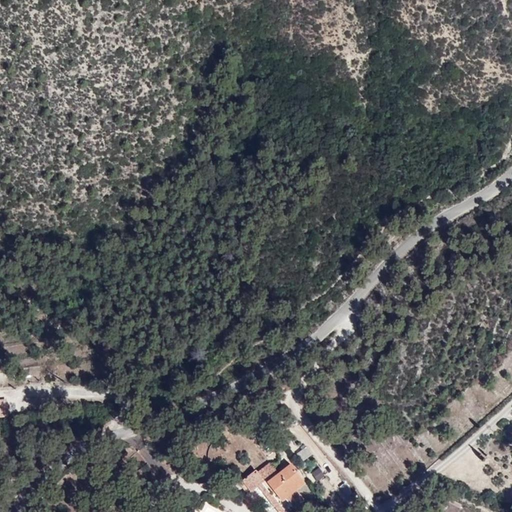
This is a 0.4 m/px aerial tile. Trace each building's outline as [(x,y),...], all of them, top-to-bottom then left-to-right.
[(254,430),(226,449),(234,462),(244,455),(249,452),(262,472),(257,475),(264,487),(290,471),(282,459),(290,454),(277,434),(262,443),(254,430)] [(262,472),(249,452),(244,455),(257,475),(262,472)] [(315,481),(324,477),(320,467),(310,472),(315,481)] [(452,489),(441,484),(439,488),(451,493),(452,489)] [(488,511),(458,501),(455,511),(441,506),(438,511),(488,511)]
